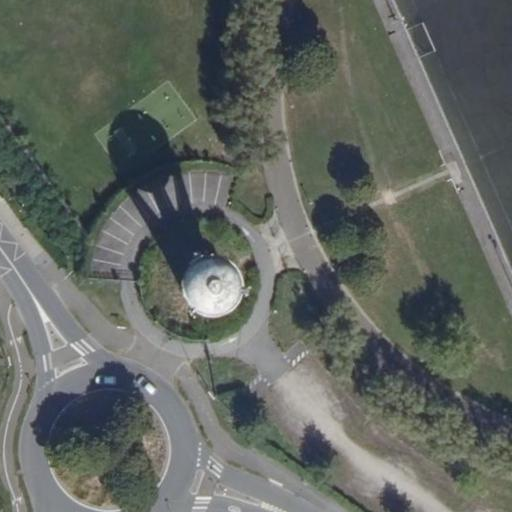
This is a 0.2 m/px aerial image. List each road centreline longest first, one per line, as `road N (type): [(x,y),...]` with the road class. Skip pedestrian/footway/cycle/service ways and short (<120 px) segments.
road 1 (tertiary): [(185,472),(184,426),(156,388),(112,373),(84,377)]
road 2 (tertiary): [(84,377),(44,411),(35,436),(43,487),(65,511)]
road 3 (tertiary): [(0,246),(84,377)]
